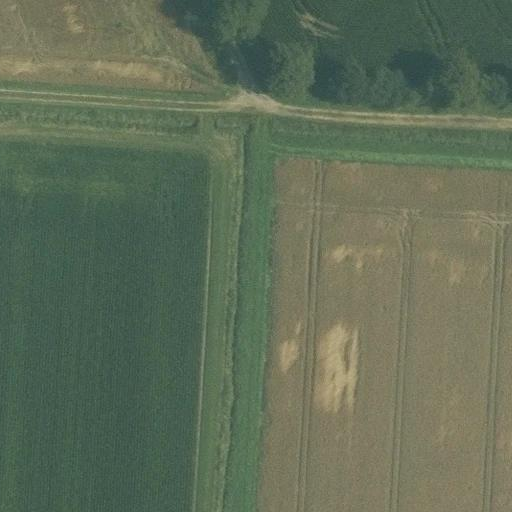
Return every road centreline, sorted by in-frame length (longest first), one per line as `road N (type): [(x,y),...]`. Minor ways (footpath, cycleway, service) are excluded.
road 1 (track): [(511,122),(0,91)]
road 2 (track): [(252,106),(196,0)]
